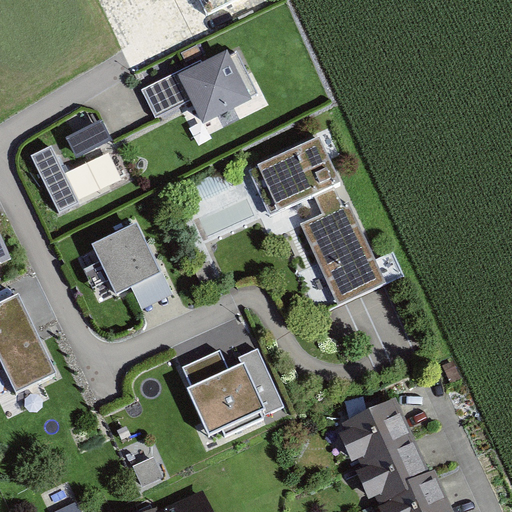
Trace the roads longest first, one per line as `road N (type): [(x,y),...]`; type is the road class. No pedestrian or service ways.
road 1 (residential): [(119,66),(0,139)]
road 2 (residential): [(437,395),(491,511)]
